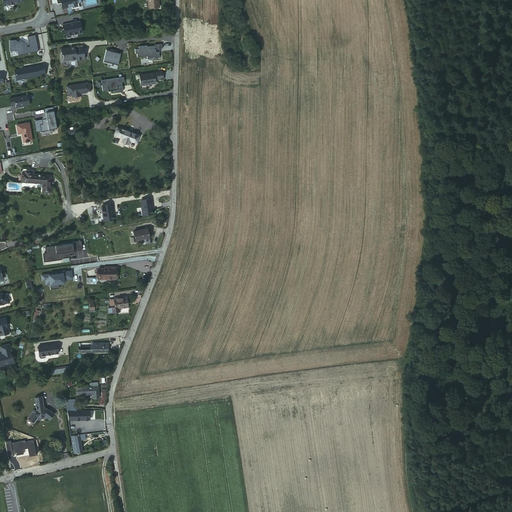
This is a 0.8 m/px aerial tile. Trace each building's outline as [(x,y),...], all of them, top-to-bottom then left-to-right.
[(65,7),(70,6),(70,8),(78,7),(77,2),(80,2),(79,0),(54,0),(56,4),(60,3),(60,6),(65,6),(65,7)] [(146,0),(148,9),(157,8),(156,0),(146,0)] [(62,25),(63,31),(64,30),(65,36),(81,33),(79,21),(62,25)] [(26,46),(25,43),(19,41),(18,43),(8,41),(11,51),(18,50),(19,55),(37,51),(34,35),(26,37),(28,46),(26,46)] [(155,52),(155,49),(161,48),(161,43),(153,44),(154,49),(146,50),(146,45),(137,46),(138,48),(133,49),(134,53),(143,52),(144,56),(146,56),(146,58),(159,57),(158,51),(155,52)] [(67,47),(53,49),(54,54),(55,55),(56,60),(57,61),(68,60),(68,61),(77,60),(75,48),(67,48),(67,47)] [(108,50),(105,49),(102,61),(117,65),(119,53),(115,52),(108,50)] [(42,64),(13,70),(16,81),(44,75),(42,64)] [(161,71),(138,75),(140,85),(155,83),(154,79),(162,78),(161,71)] [(100,80),(101,90),(107,90),(107,91),(112,90),(113,92),(122,90),(121,85),(124,85),(123,84),(118,85),(118,82),(123,81),(122,76),(100,80)] [(66,85),(67,95),(70,94),(71,97),(79,96),(78,93),(86,92),(86,91),(89,90),(88,83),(85,84),(85,83),(66,85)] [(27,95),(9,98),(11,105),(15,104),(15,107),(29,104),(27,95)] [(56,128),(53,111),(45,112),(46,118),(41,119),(42,124),(39,124),(40,131),(56,128)] [(29,122),(16,125),(18,134),(21,133),(23,142),(32,141),(29,122)] [(127,141),(134,143),(136,136),(114,128),(111,136),(121,139),(120,143),(126,145),(127,141)] [(21,173),(21,181),(42,182),(42,192),(49,192),(50,174),(32,173),(31,174),(31,171),(24,171),(24,173),(21,173)] [(149,198),(138,200),(140,215),(151,213),(149,203),(150,203),(149,198)] [(111,208),(110,204),(99,205),(101,220),(112,219),(110,208),(111,208)] [(135,237),(149,234),(147,226),(133,229),(135,237)] [(70,243),(43,246),(43,253),(41,253),(42,260),(58,258),(58,257),(67,256),(67,253),(72,252),(71,250),(80,249),(79,240),(70,242),(70,243)] [(112,281),(114,271),(101,268),(96,268),(95,278),(112,281)] [(116,307),(125,306),(124,296),(111,298),(107,299),(109,306),(112,306),(113,308),(116,307)] [(0,363),(2,364),(1,363),(6,361),(6,362),(11,361),(9,355),(7,350),(8,350),(6,342),(0,344),(0,363)] [(88,352),(106,351),(106,342),(93,342),(93,345),(76,346),(76,353),(88,352)] [(54,343),(34,346),(35,355),(55,352),(54,343)] [(91,393),(96,393),(96,385),(95,385),(95,381),(88,381),(88,386),(86,386),(86,387),(82,388),(82,394),(91,393)] [(86,387),(86,386),(74,387),(75,395),(79,394),(80,394),(82,394),(82,388),(86,387)] [(31,411),(25,419),(31,423),(35,418),(43,417),(48,420),(52,414),(45,408),(42,409),(40,397),(32,398),(34,410),(31,411)] [(68,400),(63,401),(64,411),(73,410),(72,402),(69,402),(68,400)] [(64,411),(65,420),(85,418),(88,416),(87,409),(73,410),(64,411)] [(79,451),(77,435),(70,436),(69,436),(71,452),(79,451)]
